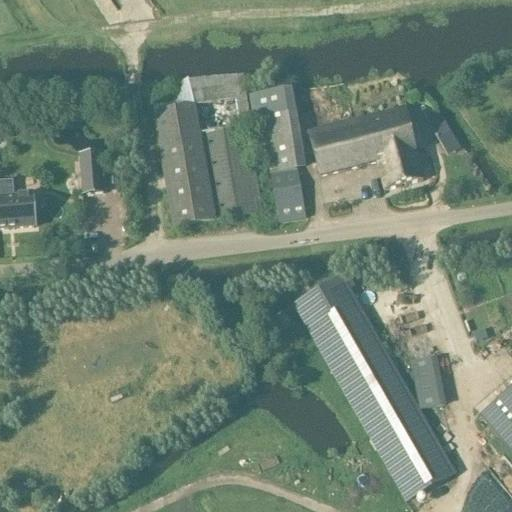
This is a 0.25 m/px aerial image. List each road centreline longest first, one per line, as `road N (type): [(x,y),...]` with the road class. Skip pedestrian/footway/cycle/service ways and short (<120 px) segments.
road 1 (unclassified): [(0,272),(511,213)]
road 2 (track): [(0,40),(431,0)]
road 3 (track): [(153,256),(126,30)]
road 4 (track): [(326,511),(240,479),(189,489),(149,511)]
